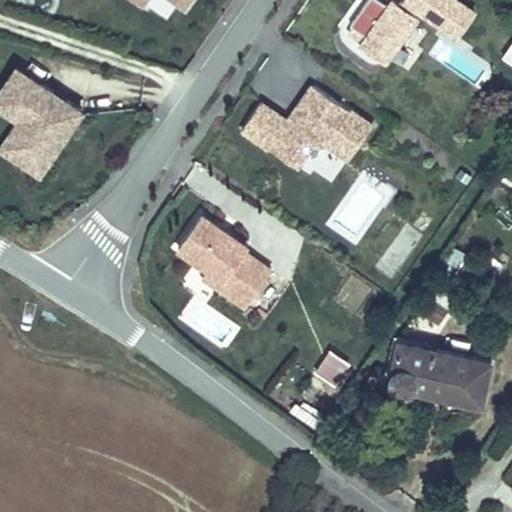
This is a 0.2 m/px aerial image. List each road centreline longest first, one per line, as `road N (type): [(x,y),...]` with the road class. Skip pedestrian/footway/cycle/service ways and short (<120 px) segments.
road 1 (tertiary): [(63,290),(368,511)]
road 2 (residential): [(265,0),(63,290)]
road 3 (unknown): [(197,99),(0,25)]
